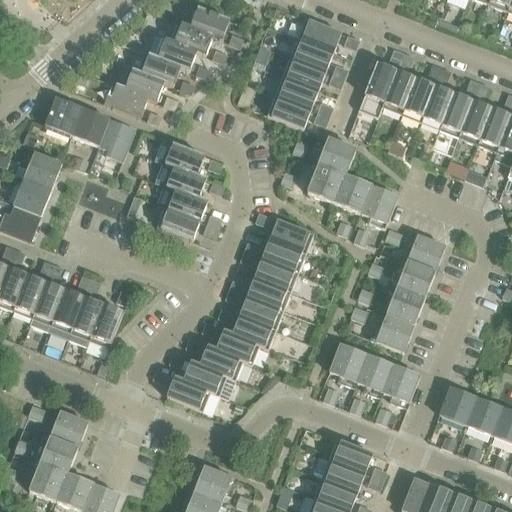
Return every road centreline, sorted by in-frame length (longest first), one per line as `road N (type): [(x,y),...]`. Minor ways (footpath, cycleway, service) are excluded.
road 1 (residential): [(410,454),(485,250),(471,221),(403,194)]
road 2 (residential): [(122,406),(231,447),(280,407),(410,454)]
road 3 (residential): [(318,0),(511,76)]
road 4 (residential): [(210,295),(239,212),(239,153),(192,135)]
road 5 (residential): [(210,295),(66,237)]
road 6 (residential): [(9,99),(122,0)]
road 7 (residential): [(122,406),(137,367),(210,295)]
road 8 (residential): [(0,358),(122,406)]
